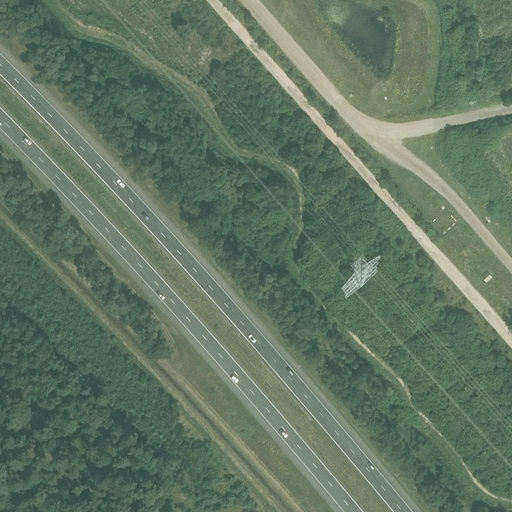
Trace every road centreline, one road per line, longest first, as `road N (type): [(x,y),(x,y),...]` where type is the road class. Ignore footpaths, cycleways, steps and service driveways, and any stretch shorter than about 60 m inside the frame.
road 1 (motorway): [(402,511),(241,322),(0,64)]
road 2 (motorway): [(0,120),(353,511)]
road 3 (track): [(511,340),(212,0)]
